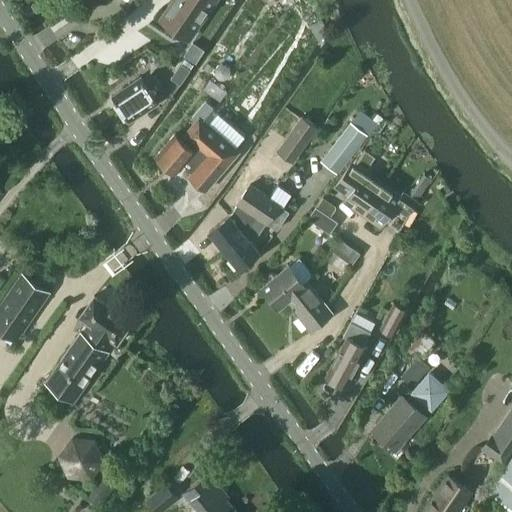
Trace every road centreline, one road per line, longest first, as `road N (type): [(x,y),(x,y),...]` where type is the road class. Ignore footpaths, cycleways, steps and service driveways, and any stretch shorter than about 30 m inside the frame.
road 1 (unclassified): [(354,511),(140,220),(0,10)]
road 2 (unclassified): [(511,157),(452,83),(408,0)]
